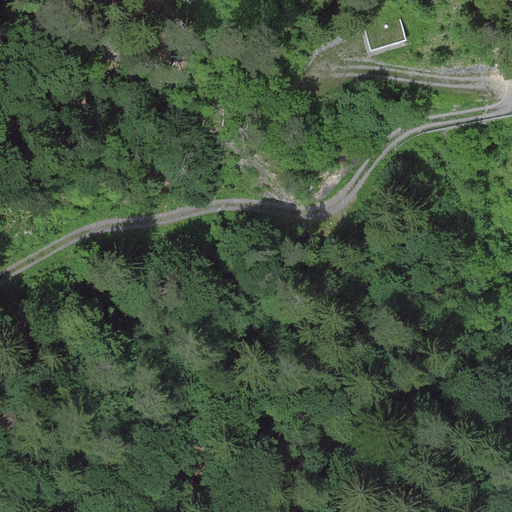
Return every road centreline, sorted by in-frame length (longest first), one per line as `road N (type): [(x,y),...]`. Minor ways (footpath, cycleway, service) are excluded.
road 1 (track): [(511,109),(400,133),(338,206),(210,206),(77,234),(0,281)]
road 2 (track): [(347,44),(317,66),(318,74),(373,73),(511,94)]
